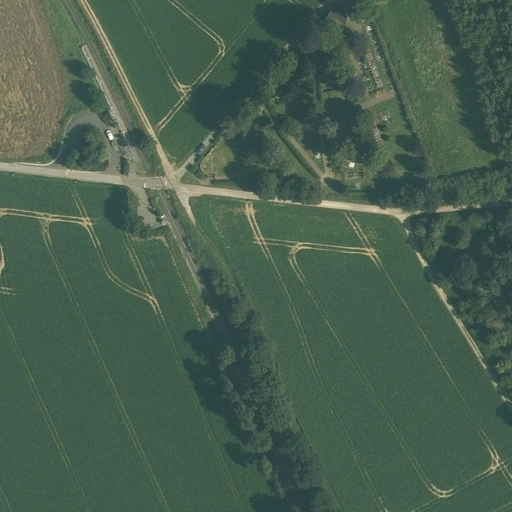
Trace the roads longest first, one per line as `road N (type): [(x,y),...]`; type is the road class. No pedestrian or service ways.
road 1 (track): [(176,185),(228,266),(340,511)]
road 2 (track): [(402,215),(511,402)]
road 3 (track): [(81,0),(173,177)]
road 4 (residential): [(0,166),(154,183)]
road 5 (track): [(391,212),(511,202)]
